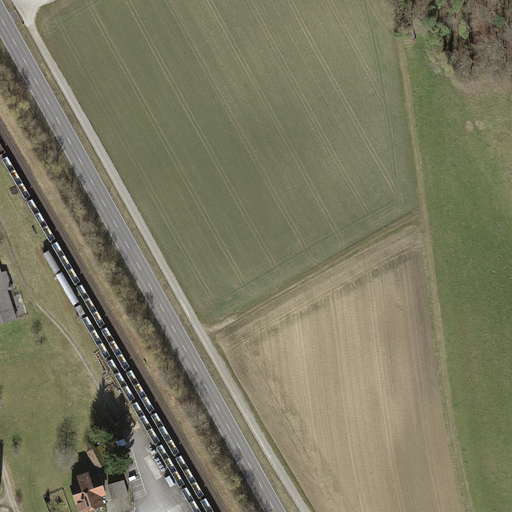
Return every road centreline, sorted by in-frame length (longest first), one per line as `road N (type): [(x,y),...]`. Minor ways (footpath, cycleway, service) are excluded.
road 1 (track): [(22,9),(307,511)]
road 2 (secondary): [(0,16),(275,511)]
road 3 (track): [(204,337),(423,210),(392,0)]
road 4 (track): [(423,210),(467,511)]
road 5 (track): [(0,222),(31,294),(75,344),(128,430)]
